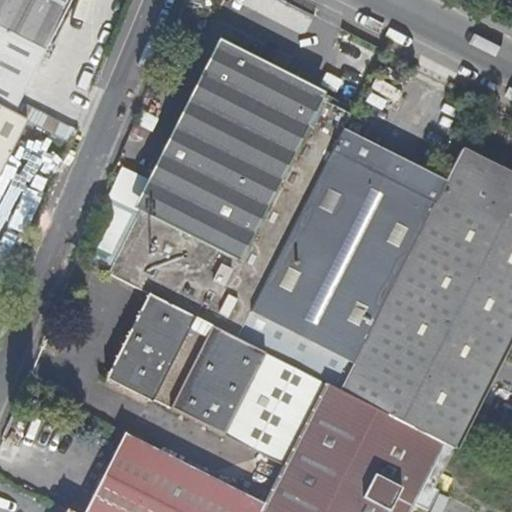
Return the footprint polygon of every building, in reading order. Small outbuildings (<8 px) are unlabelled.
[(68,0),(0,0),(0,105),(12,111),(41,52),(68,0)] [(219,51),(165,160),(195,176),(183,202),(152,186),(106,275),(151,298),(235,340),(337,138),(342,128),(347,117),(219,51)] [(0,173),(27,119),(12,111),(0,105),(0,173)] [(444,181),(342,128),(337,138),(439,191),(444,181)] [(439,191),(337,138),(235,340),(326,387),(337,393),(439,191)] [(511,341),(511,176),(459,150),(444,181),(439,191),(337,393),(451,451),(456,453),(511,341)] [(195,176),(165,160),(152,186),(183,202),(195,176)] [(235,340),(151,298),(107,382),(282,471),(326,387),(235,340)] [(407,511),(410,508),(417,511),(426,511),(436,493),(431,490),(451,451),(337,393),(326,387),(263,508),(261,511),(407,511)] [(113,457),(84,511),(261,511),(263,508),(124,436),(113,457)]
